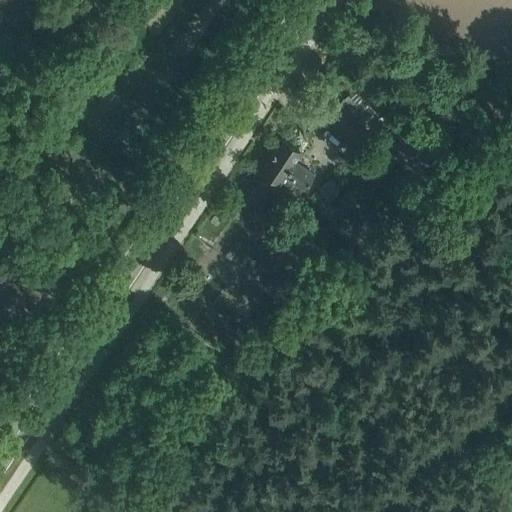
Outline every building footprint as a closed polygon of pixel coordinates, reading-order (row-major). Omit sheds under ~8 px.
[(344,139),(363,121),(384,101),(364,80),(337,105),(332,100),(325,107),(330,112),(324,117),(344,139)] [(444,141),(402,113),(384,140),(426,168),(444,141)] [(262,169),(264,171),(280,181),(284,175),(304,188),(314,172),(295,159),(301,150),(283,138),(262,169)] [(382,146),(363,163),(374,176),(394,160),(382,146)] [(355,192),(354,191),(349,186),(342,195),(348,200),(355,192)] [(90,511),(116,511),(122,503),(104,491),(90,511)]
